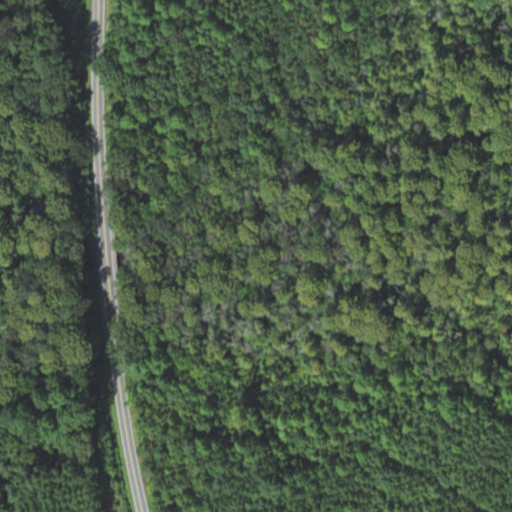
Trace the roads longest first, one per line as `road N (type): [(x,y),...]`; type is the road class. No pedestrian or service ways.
road 1 (tertiary): [(105,226),(99,0)]
road 2 (tertiary): [(141,511),(111,290)]
